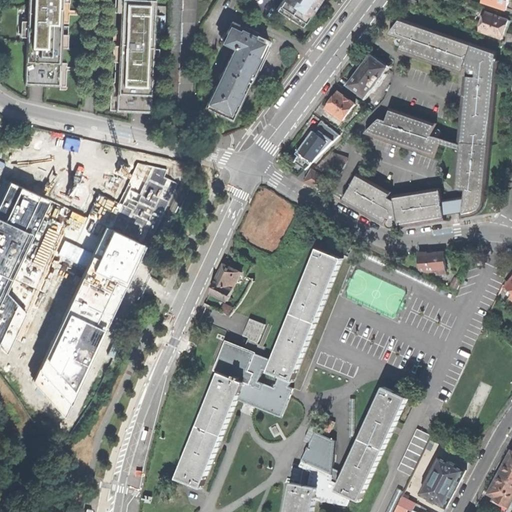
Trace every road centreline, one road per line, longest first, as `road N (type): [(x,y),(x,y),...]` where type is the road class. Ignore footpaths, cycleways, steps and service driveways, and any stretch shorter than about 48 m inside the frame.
road 1 (tertiary): [(252,166),(143,395),(109,511)]
road 2 (residential): [(505,230),(380,240),(252,166)]
road 3 (unclassified): [(252,166),(0,100)]
road 4 (tertiary): [(374,0),(252,166)]
road 5 (unknown): [(91,157),(63,159),(34,191),(0,288)]
